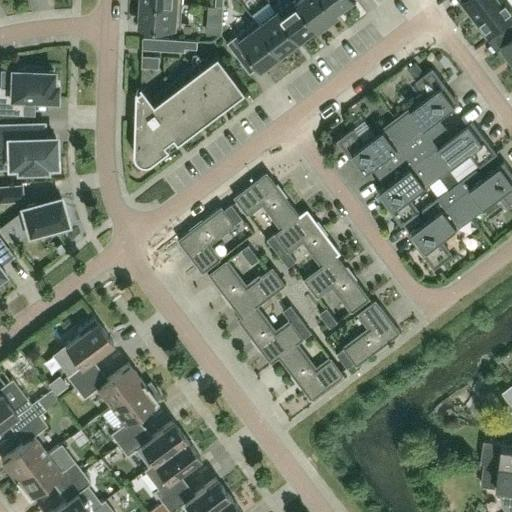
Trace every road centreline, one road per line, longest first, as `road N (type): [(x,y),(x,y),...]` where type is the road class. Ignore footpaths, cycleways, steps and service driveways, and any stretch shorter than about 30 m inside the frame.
road 1 (residential): [(511,252),(433,314),(289,126)]
road 2 (residential): [(321,511),(124,249)]
road 3 (residential): [(136,240),(106,177),(104,28)]
road 4 (residential): [(136,240),(289,126)]
road 5 (residential): [(289,126),(428,19)]
road 6 (residential): [(124,249),(0,342)]
road 7 (residential): [(428,19),(511,127)]
